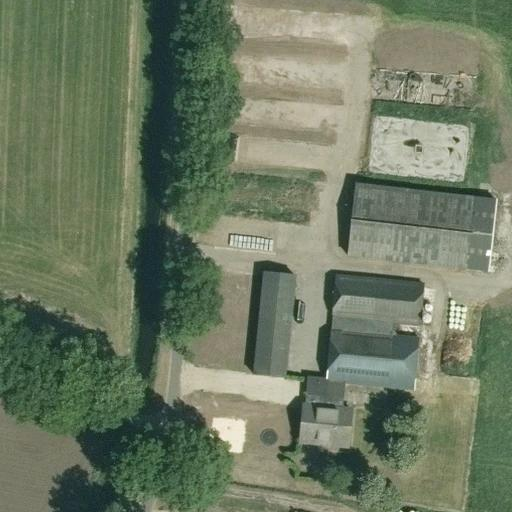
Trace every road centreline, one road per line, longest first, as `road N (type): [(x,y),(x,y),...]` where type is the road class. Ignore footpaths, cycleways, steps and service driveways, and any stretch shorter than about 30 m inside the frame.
road 1 (unclassified): [(139,511),(162,434),(191,0)]
road 2 (track): [(162,434),(0,373)]
